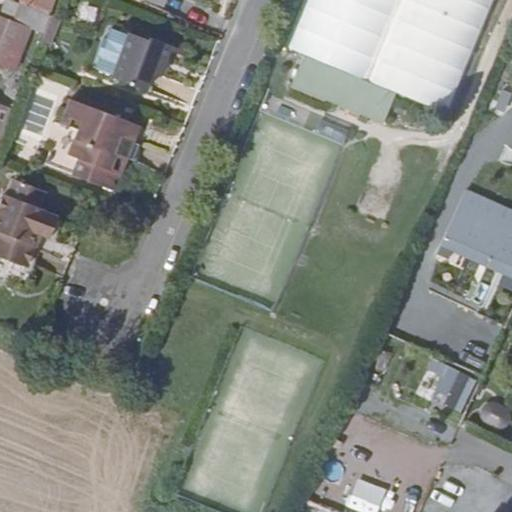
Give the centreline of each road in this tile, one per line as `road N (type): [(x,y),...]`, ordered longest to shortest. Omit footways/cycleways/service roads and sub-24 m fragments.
road 1 (residential): [(255,0),(119,313)]
road 2 (unknown): [(511,125),(460,174),(400,314)]
road 3 (unknown): [(511,0),(462,112)]
